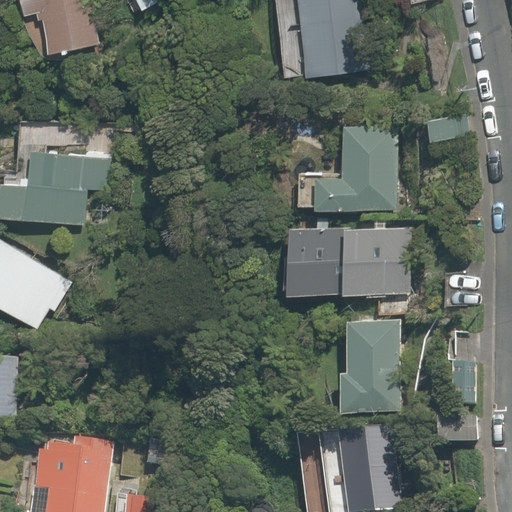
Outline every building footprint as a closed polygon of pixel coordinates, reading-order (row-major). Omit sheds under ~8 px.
[(92,0),(16,0),(18,15),(43,14),(45,48),(95,45),(92,0)] [(164,0),(133,0),(139,12),(165,0),(164,0)] [(362,0),(300,0),(307,73),(354,68),(351,42),(366,41),(362,0)] [(462,116),(422,118),(423,140),(463,139),(462,116)] [(397,126),(345,124),(344,167),(297,166),(296,209),(394,212),(397,126)] [(15,125),(14,151),(25,152),(48,153),(104,155),(106,129),(15,125)] [(116,189),(118,156),(104,155),(48,153),(25,152),(24,185),(0,183),(0,216),(83,220),(85,187),(116,189)] [(339,295),(341,226),(287,225),(285,293),(339,295)] [(341,226),(339,295),(411,296),(412,228),(341,226)] [(0,237),(0,310),(36,331),(49,306),(57,311),(74,280),(0,237)] [(342,369),(325,379),(325,411),(399,411),(398,315),(342,316),(342,369)] [(0,421),(16,423),(18,361),(0,360),(0,421)] [(398,511),(392,436),(318,442),(320,463),(296,465),(300,511),(398,511)] [(108,511),(112,449),(49,446),(48,466),(32,466),(30,492),(47,492),(46,511),(108,511)]
